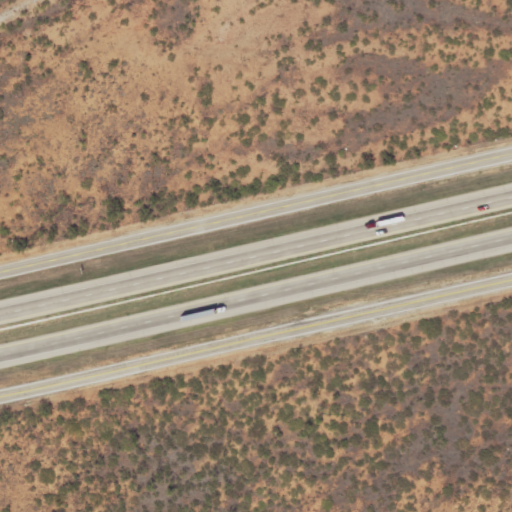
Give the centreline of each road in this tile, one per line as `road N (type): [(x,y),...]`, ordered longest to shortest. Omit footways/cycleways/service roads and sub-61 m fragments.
road 1 (motorway): [(0,353),(511,236)]
road 2 (tertiary): [(0,386),(511,277)]
road 3 (tertiary): [(0,246),(511,141)]
road 4 (motorway): [(511,196),(96,292)]
